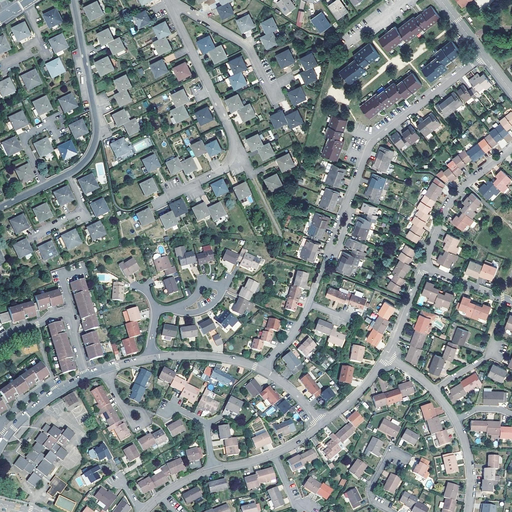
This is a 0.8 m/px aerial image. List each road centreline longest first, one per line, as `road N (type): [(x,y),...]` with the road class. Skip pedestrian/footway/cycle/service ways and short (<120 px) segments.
road 1 (residential): [(0,207),(77,168),(96,138),(72,0)]
road 2 (residential): [(168,5),(233,137),(224,167),(182,189)]
road 3 (residential): [(345,209),(372,142),(483,55)]
road 4 (residential): [(424,267),(454,196),(511,146)]
road 5 (residential): [(168,5),(245,46),(274,95)]
road 6 (residential): [(86,376),(69,314),(0,340)]
